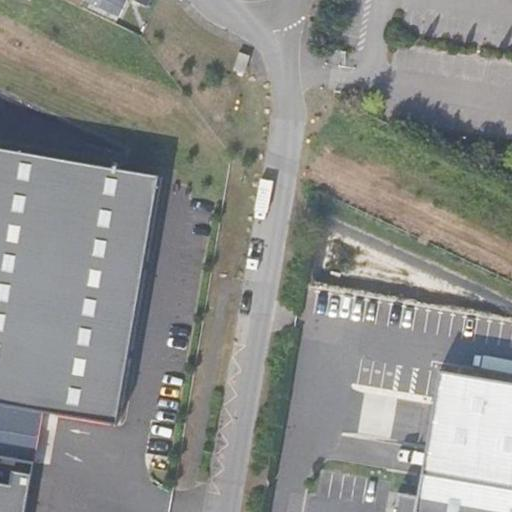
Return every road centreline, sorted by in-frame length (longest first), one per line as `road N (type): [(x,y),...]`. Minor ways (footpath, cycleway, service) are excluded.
road 1 (unclassified): [(287,93),(290,117),(222,511)]
road 2 (unknown): [(177,511),(89,453),(0,429)]
